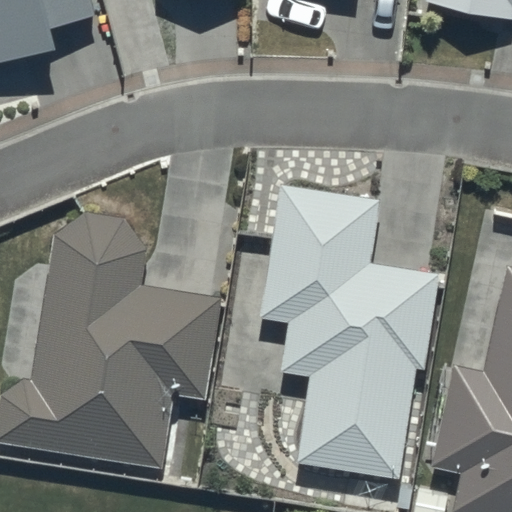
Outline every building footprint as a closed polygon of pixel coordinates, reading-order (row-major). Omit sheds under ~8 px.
[(0,0),(0,55),(56,43),(51,22),(89,14),(86,0),(0,0)] [(511,0),(434,0),(510,18),(511,13),(511,0)] [(376,196),(279,182),(256,316),(288,321),(281,373),(307,375),(296,460),(398,474),(413,368),(423,369),(438,269),(367,259),(376,196)] [(85,209),(54,232),(29,374),(0,394),(0,440),(161,466),(172,393),(200,397),(216,292),(142,280),(146,245),(122,215),(85,209)] [(511,511),(511,266),(502,264),(480,368),(450,361),(428,465),(460,473),(451,508),(472,511),(511,511)]
